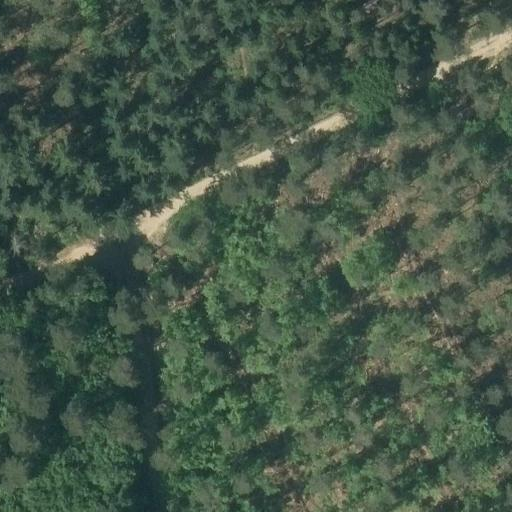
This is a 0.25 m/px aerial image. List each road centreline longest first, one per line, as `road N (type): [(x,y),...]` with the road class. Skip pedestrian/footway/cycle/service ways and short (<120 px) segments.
road 1 (track): [(0,292),(511,33)]
road 2 (track): [(121,231),(158,511)]
road 3 (track): [(443,68),(511,189)]
